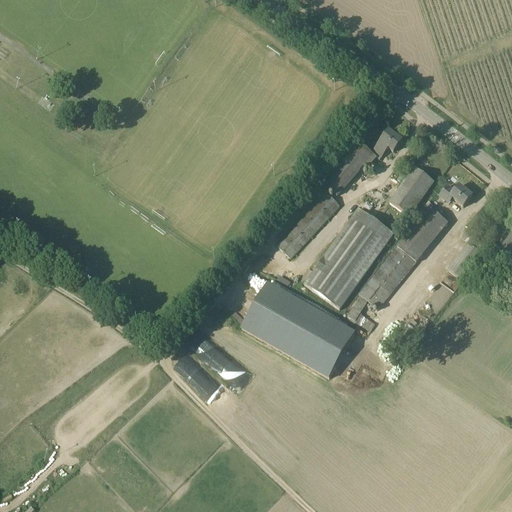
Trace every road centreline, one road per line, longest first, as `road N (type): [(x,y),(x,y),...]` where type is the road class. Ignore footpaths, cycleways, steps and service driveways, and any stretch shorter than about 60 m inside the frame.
road 1 (track): [(161,361),(387,68)]
road 2 (secondary): [(511,182),(260,0)]
road 3 (track): [(311,511),(161,361)]
road 4 (track): [(0,250),(161,361)]
